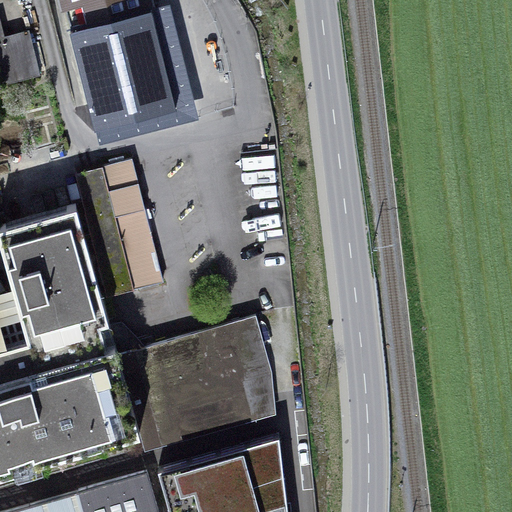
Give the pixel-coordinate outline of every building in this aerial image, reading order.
[(164,0),(71,0),(100,116),(188,95),(164,0)] [(1,30),(15,77),(45,69),(31,22),(1,30)] [(109,197),(102,168),(77,174),(107,295),(131,289),(114,220),(142,213),(137,190),(109,197)] [(36,337),(106,318),(75,204),(5,223),(36,337)] [(262,311),(115,352),(137,431),(143,446),(271,409),(266,338),(262,311)] [(0,468),(137,431),(115,352),(106,318),(36,337),(0,346),(0,468)] [(285,511),(274,437),(160,474),(170,511),(285,511)] [(153,511),(143,474),(3,511),(153,511)]
